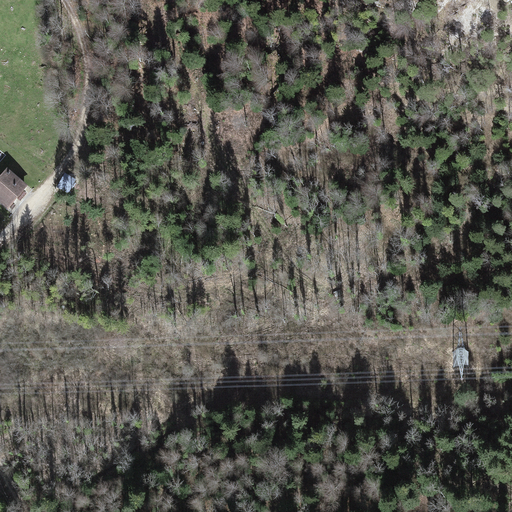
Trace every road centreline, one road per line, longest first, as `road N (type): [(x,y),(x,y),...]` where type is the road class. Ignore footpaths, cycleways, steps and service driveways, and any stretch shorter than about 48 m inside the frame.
road 1 (track): [(130,0),(171,42),(246,196),(283,257),(315,286)]
road 2 (track): [(0,234),(79,136),(89,96),(85,53),(63,0)]
